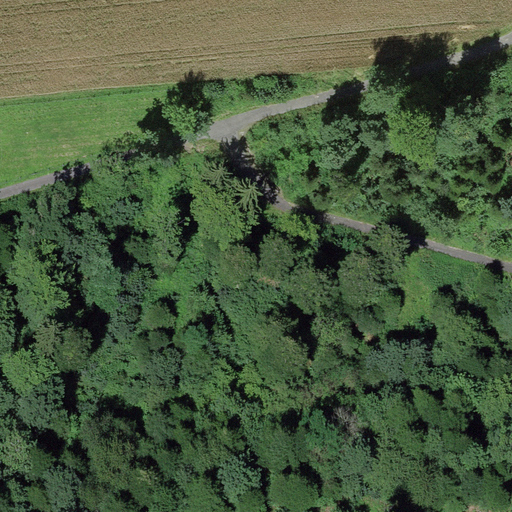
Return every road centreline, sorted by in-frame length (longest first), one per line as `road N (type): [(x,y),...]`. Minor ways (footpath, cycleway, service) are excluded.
road 1 (track): [(511,38),(0,188)]
road 2 (track): [(219,127),(246,168),(290,203),(511,269)]
